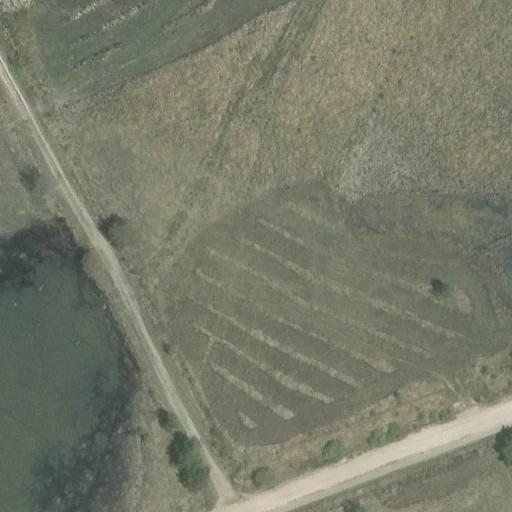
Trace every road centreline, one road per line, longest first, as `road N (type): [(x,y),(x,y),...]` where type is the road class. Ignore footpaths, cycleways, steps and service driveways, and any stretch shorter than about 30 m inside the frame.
road 1 (track): [(0,67),(229,511)]
road 2 (track): [(511,410),(241,511)]
